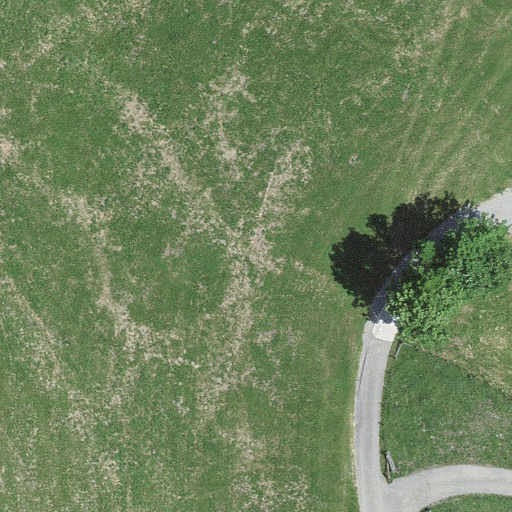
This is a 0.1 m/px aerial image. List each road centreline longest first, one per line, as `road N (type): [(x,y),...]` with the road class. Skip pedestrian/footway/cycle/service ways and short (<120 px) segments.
road 1 (track): [(378,511),(366,415),(397,290),(485,201),(511,193)]
road 2 (track): [(397,511),(434,492),(511,492)]
